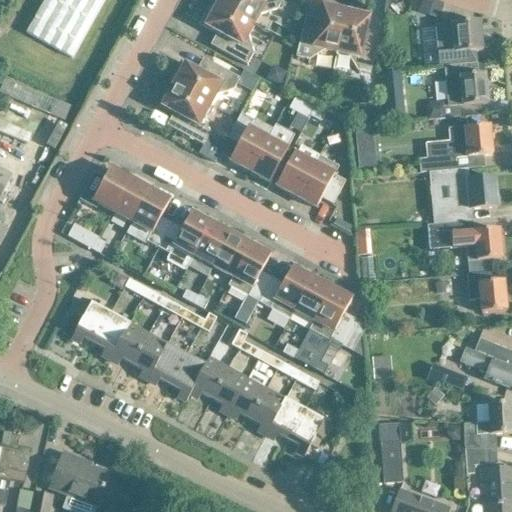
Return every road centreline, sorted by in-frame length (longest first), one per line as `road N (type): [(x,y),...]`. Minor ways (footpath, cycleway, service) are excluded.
road 1 (unclassified): [(282,511),(6,378)]
road 2 (residential): [(98,129),(43,228),(45,303),(6,378)]
road 3 (residential): [(331,256),(98,129)]
road 4 (residential): [(167,0),(98,129)]
